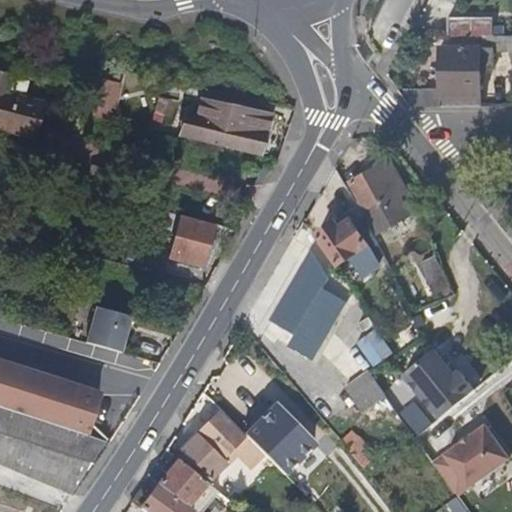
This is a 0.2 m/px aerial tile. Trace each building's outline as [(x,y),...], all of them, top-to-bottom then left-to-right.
[(447,17),(446,35),(483,35),(486,35),(486,17),(447,17)] [(486,35),(483,35),(483,41),(494,41),(494,52),(510,53),(509,63),(511,63),(511,35),(493,35),(486,35)] [(438,90),(397,90),(409,104),(416,104),(435,104),(478,105),(477,69),(492,69),(492,49),(438,48),(438,90)] [(3,93),(7,76),(0,74),(0,130),(33,139),(42,103),(3,93)] [(117,83),(98,79),(97,78),(89,115),(108,119),(117,83)] [(221,147),(260,157),(269,117),(234,109),(200,102),(197,119),(188,117),(183,138),(221,147)] [(418,204),(415,201),(386,157),(351,181),(360,195),(376,217),(384,228),(418,204)] [(339,174),(333,165),(330,171),(326,177),(340,197),(350,190),(339,174)] [(345,206),(331,216),(337,224),(351,214),(345,206)] [(201,267),(214,224),(201,221),(154,209),(151,219),(175,226),(167,257),(201,267)] [(337,224),(331,216),(316,227),(338,258),(350,250),(359,261),(377,248),(351,214),(337,224)] [(328,278),(309,249),(263,329),(313,359),(345,303),(323,289),(328,278)] [(82,345),(119,355),(129,319),(93,308),(82,345)] [(457,405),(476,389),(459,368),(454,372),(448,364),(432,345),(400,370),(440,419),(457,405)] [(0,362),(0,406),(36,419),(67,429),(85,435),(98,395),(82,389),(80,396),(72,393),(74,386),(53,379),(43,376),(0,362)] [(385,396),(365,368),(343,383),(354,400),(363,411),(385,396)] [(312,444),(275,406),(246,434),(284,472),(312,444)] [(219,410),(179,448),(203,473),(243,435),(239,431),(219,410)] [(0,466),(4,467),(30,476),(60,487),(63,478),(69,482),(67,488),(74,492),(108,443),(106,442),(85,435),(67,429),(36,419),(34,423),(15,416),(0,411),(0,466)] [(486,425),(434,463),(437,467),(457,496),(510,458),(486,425)] [(353,427),(338,439),(344,447),(330,459),(348,480),(377,456),(353,427)] [(181,463),(175,459),(159,481),(176,494),(183,499),(199,478),(181,463)] [(176,494),(159,481),(140,506),(147,511),(184,511),(190,505),(183,499),(176,494)]
